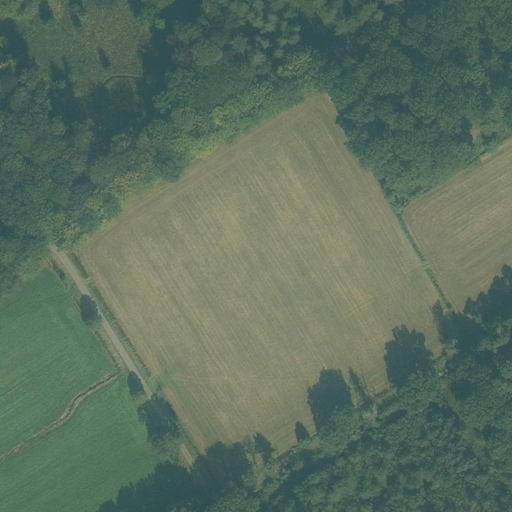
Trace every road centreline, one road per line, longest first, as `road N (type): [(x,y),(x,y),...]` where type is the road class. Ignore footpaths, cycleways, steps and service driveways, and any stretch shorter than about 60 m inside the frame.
road 1 (track): [(0,265),(415,0)]
road 2 (track): [(223,511),(0,159)]
